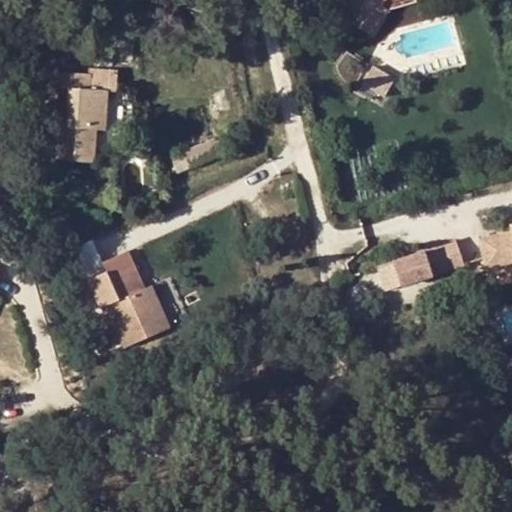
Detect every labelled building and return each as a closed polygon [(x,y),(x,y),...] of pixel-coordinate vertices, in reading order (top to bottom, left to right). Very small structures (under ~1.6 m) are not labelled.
[(373,20),(382,5),(385,0),(351,0),(348,7),(360,14),(373,20)] [(373,20),(360,14),(355,23),(376,33),(389,9),(382,5),(373,20)] [(57,72),(77,73),(77,63),(58,61),(57,72)] [(115,66),(91,64),(91,74),(91,88),(107,90),(114,90),(115,66)] [(367,82),(390,97),(399,84),(376,68),(367,82)] [(69,104),(68,113),(59,113),(57,159),(93,162),(96,130),(103,130),(107,90),(91,88),(91,74),(77,73),(57,72),(54,71),(53,86),(70,88),(69,104)] [(69,104),(60,103),(59,113),(68,113),(69,104)] [(176,173),(226,154),(220,139),(170,159),(176,173)] [(145,202),(151,207),(157,200),(152,194),(145,202)] [(483,269),(511,264),(511,225),(511,226),(511,233),(479,239),(483,269)] [(457,243),(423,252),(431,276),(444,271),(464,266),(457,243)] [(107,305),(124,345),(170,325),(164,310),(157,313),(145,286),(129,250),(103,262),(107,271),(88,279),(101,308),(107,305)] [(393,262),(401,286),(431,276),(423,252),(393,262)] [(401,286),(393,262),(379,267),(386,291),(401,286)] [(157,313),(164,310),(152,283),(145,286),(157,313)] [(511,355),(503,359),(511,383),(511,355)]
